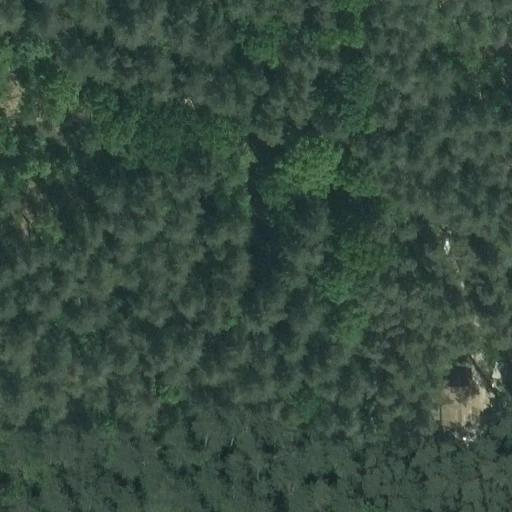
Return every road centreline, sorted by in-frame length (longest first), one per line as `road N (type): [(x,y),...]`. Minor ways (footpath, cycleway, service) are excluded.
road 1 (track): [(342,140),(347,511)]
road 2 (track): [(0,0),(342,140)]
road 3 (track): [(342,140),(511,211)]
road 4 (track): [(342,140),(341,0)]
